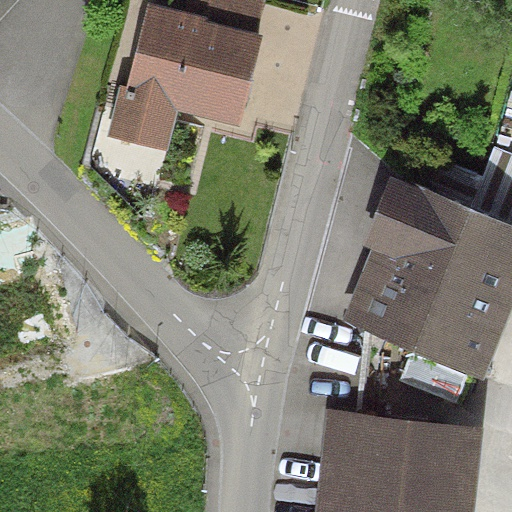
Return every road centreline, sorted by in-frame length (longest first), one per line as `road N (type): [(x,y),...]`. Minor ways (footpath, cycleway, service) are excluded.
road 1 (residential): [(351,0),(266,398)]
road 2 (residential): [(266,398),(0,150)]
